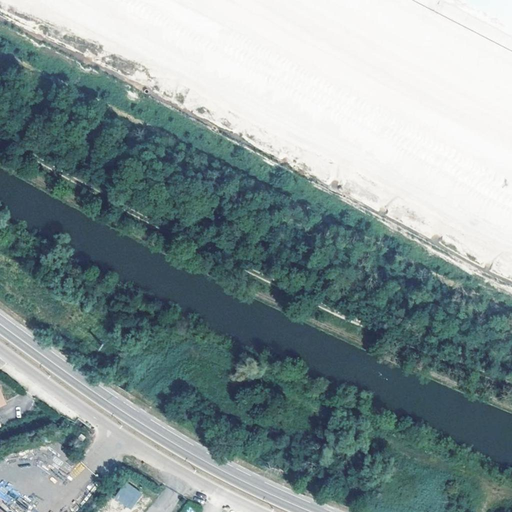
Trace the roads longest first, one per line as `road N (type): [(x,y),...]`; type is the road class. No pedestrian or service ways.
road 1 (track): [(0,157),(207,270),(511,406)]
road 2 (track): [(511,180),(190,0)]
road 3 (secondary): [(307,511),(225,475),(0,324)]
road 4 (unclassified): [(0,349),(119,434),(261,511)]
road 5 (unknown): [(119,434),(61,501),(45,503),(0,478)]
